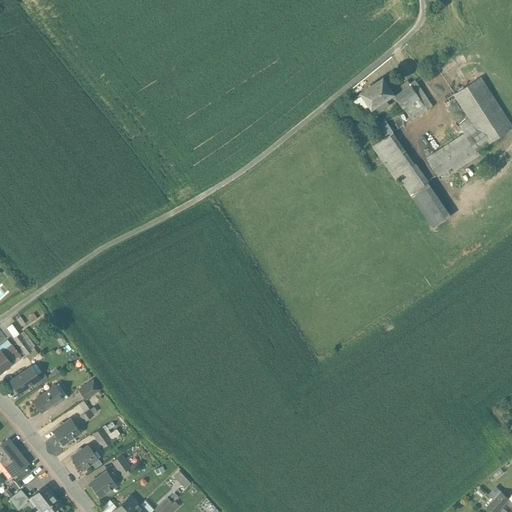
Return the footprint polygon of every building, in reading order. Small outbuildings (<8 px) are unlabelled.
[(511,128),(511,125),(481,77),(455,94),(477,131),(478,131),(487,145),(511,128)] [(383,78),(361,93),(371,108),(372,109),(373,108),(394,94),(383,78)] [(432,108),(415,80),(410,84),(411,86),(427,111),(432,108)] [(427,111),(411,86),(395,96),(394,94),(373,108),(390,134),(390,135),(392,133),(427,111)] [(390,134),(373,108),(372,109),(371,108),(368,111),(386,137),(390,134)] [(468,120),(458,126),(462,131),(471,125),(468,120)] [(477,131),(468,137),(477,151),(487,145),(478,131),(477,131)] [(422,175),(392,133),(390,135),(390,134),(386,137),(372,147),(397,182),(400,180),(405,187),(422,175)] [(468,137),(429,162),(438,176),(477,151),(468,137)] [(422,175),(405,187),(410,194),(427,183),(422,175)] [(450,218),(427,183),(410,194),(433,229),(450,218)] [(18,335),(11,324),(5,328),(13,338),(18,335)] [(23,338),(20,334),(18,335),(13,338),(19,346),(26,341),(29,339),(27,335),(23,338)] [(26,341),(19,346),(26,355),(32,350),(26,341)] [(0,350),(0,361),(6,357),(15,349),(11,344),(2,352),(0,350)] [(6,357),(0,361),(0,372),(11,364),(10,362),(19,355),(15,349),(6,357)] [(31,366),(9,381),(18,393),(30,385),(40,378),(39,378),(31,366)] [(48,380),(45,374),(39,378),(40,378),(30,385),(33,390),(48,380)] [(93,379),(78,389),(85,399),(100,389),(93,379)] [(55,384),(38,396),(39,397),(33,401),(40,412),(53,403),(55,405),(65,398),(55,384)] [(89,409),(80,415),(84,421),(93,415),(89,409)] [(70,419),(53,430),(63,444),(80,433),(70,419)] [(107,435),(101,427),(92,433),(98,441),(107,435)] [(107,435),(98,441),(102,448),(111,442),(107,435)] [(8,439),(0,445),(0,455),(13,446),(8,439)] [(88,445),(72,456),(81,470),(98,459),(88,445)] [(13,446),(0,455),(0,460),(13,476),(15,474),(26,466),(27,465),(19,454),(19,453),(13,446)] [(121,455),(112,461),(120,474),(130,467),(121,455)] [(26,466),(15,474),(20,480),(31,472),(26,466)] [(173,475),(185,487),(191,481),(179,469),(173,475)] [(107,471),(90,482),(99,496),(116,485),(107,471)] [(50,511),(60,505),(46,487),(41,491),(40,490),(30,497),(41,511),(50,511)] [(27,501),(19,491),(9,499),(17,509),(27,501)] [(501,491),(485,507),(490,511),(498,511),(510,499),(501,491)] [(115,509),(112,511),(132,511),(139,506),(129,496),(115,509)] [(167,498),(154,510),(155,511),(161,511),(172,503),(172,502),(167,498)] [(172,503),(161,511),(172,511),(179,506),(174,500),(172,502),(172,503)] [(115,509),(108,501),(100,508),(104,511),(111,511),(112,511),(115,509)]
